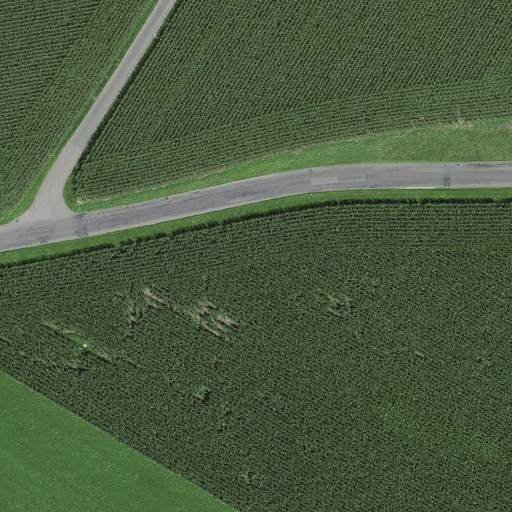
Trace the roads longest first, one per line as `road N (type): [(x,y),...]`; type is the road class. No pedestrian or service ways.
road 1 (unclassified): [(511,174),(370,175),(287,186),(0,242)]
road 2 (track): [(166,0),(57,182),(42,234)]
